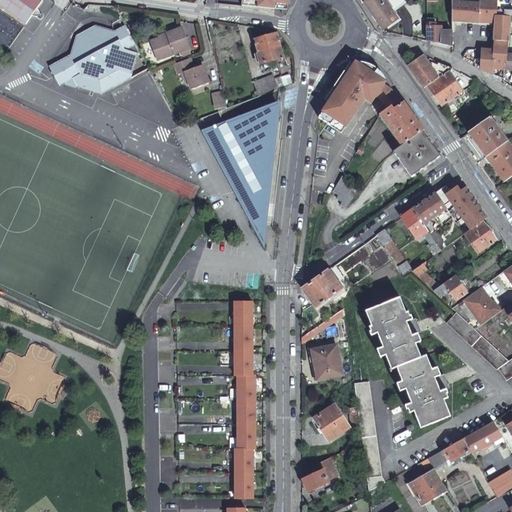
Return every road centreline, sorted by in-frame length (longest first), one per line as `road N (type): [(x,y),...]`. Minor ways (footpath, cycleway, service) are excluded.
road 1 (residential): [(152,511),(151,307),(189,258),(282,272)]
road 2 (residential): [(282,272),(280,511)]
road 3 (residential): [(315,57),(282,272)]
road 4 (residential): [(459,159),(300,275),(282,272)]
road 5 (residential): [(127,0),(293,26)]
road 6 (unknown): [(261,268),(191,125)]
road 7 (residential): [(511,96),(441,50),(384,46)]
road 8 (unknown): [(505,389),(393,456)]
